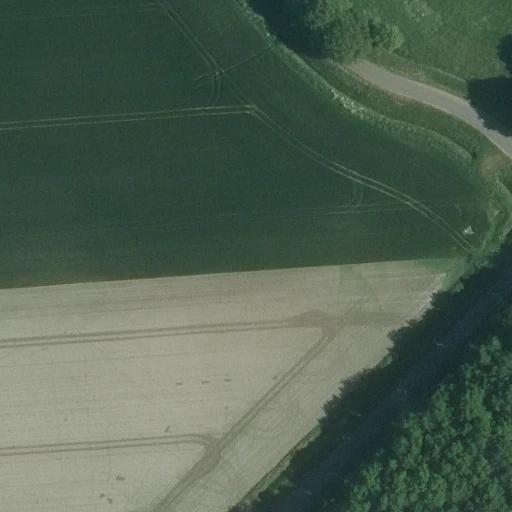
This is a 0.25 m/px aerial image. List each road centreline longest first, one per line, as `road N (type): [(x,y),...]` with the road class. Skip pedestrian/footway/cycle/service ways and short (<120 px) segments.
road 1 (unclassified): [(289,511),(511,271)]
road 2 (unclassified): [(511,143),(446,103),(371,74),(294,0)]
